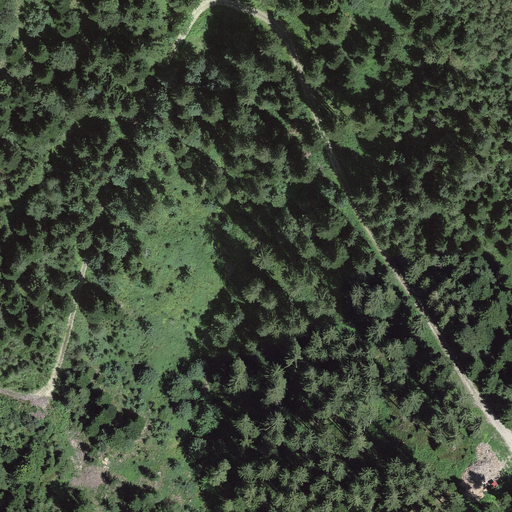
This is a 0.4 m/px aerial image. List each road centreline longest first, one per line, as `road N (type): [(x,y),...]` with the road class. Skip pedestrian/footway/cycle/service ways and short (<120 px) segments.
road 1 (track): [(511,439),(437,340),(360,215),(285,36),(258,14),(219,0),(191,17),(120,157),(47,390),(28,398),(0,388)]
road 2 (track): [(0,203),(25,194),(84,119),(145,115)]
